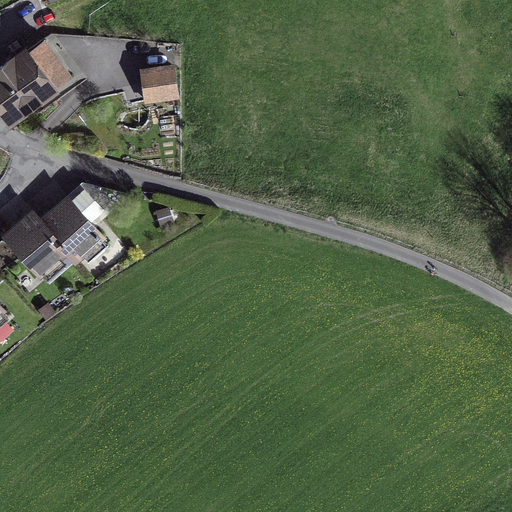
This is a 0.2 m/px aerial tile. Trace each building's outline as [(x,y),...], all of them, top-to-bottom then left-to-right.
[(25,48),(0,66),(0,103),(11,118),(70,75),(43,38),(26,50),(25,48)] [(173,67),(143,71),(147,101),(177,98),(173,67)] [(130,195),(87,183),(43,221),(42,222),(65,248),(65,249),(73,258),(101,233),(95,226),(130,195)] [(163,224),(173,222),(169,207),(159,210),(163,224)] [(73,258),(65,249),(65,248),(42,222),(43,221),(35,212),(6,236),(38,272),(39,271),(49,282),(75,260),(73,258)]
